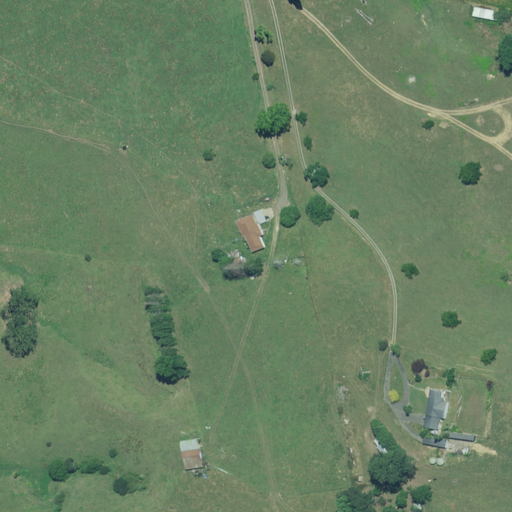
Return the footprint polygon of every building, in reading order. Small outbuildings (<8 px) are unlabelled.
[(503,12),(478,7),(477,16),(501,21),(503,12)] [(268,222),(264,210),(256,213),(257,215),(241,221),(247,237),(249,236),(255,252),(268,247),(264,236),(267,235),(262,224),(268,222)] [(446,392),(433,390),(428,427),(442,430),(444,417),(449,418),(452,399),(445,398),(446,392)] [(478,435),(453,432),(453,438),(477,440),(478,435)] [(451,440),(428,436),(426,443),(449,447),(451,440)] [(395,454),(382,437),(377,441),(389,458),(395,454)] [(208,467),(203,439),(186,442),(191,469),(208,467)]
